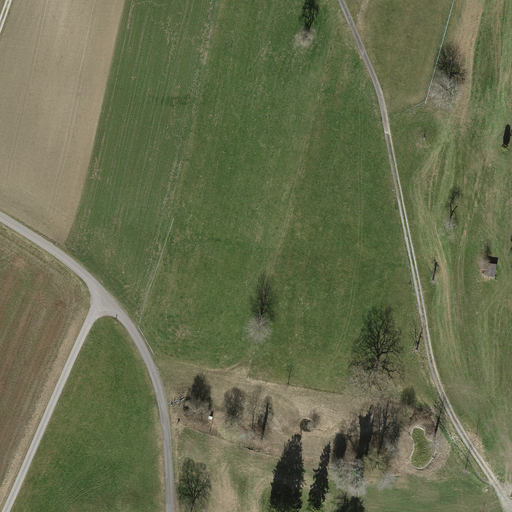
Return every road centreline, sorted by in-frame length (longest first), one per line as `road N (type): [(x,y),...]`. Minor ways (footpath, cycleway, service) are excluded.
road 1 (track): [(342,0),(383,108),(430,369),(511,505)]
road 2 (unclassified): [(0,211),(108,284),(161,360),(175,411),(179,511)]
road 3 (track): [(108,284),(1,511)]
